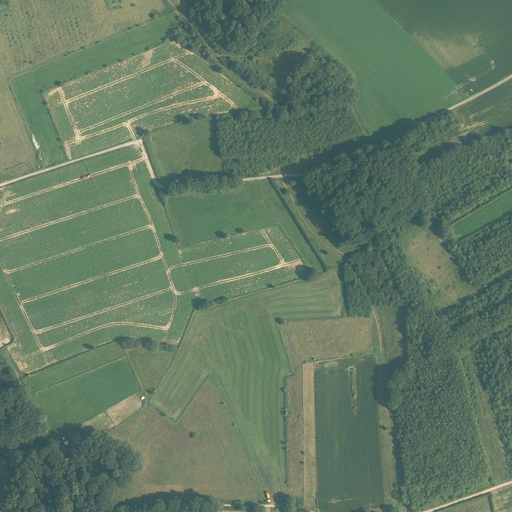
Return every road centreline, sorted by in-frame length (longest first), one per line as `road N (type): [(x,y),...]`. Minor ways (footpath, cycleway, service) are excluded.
road 1 (unclassified): [(0,185),(130,143),(142,147),(160,187),(314,173),(389,149),(511,76)]
road 2 (track): [(281,506),(112,511)]
